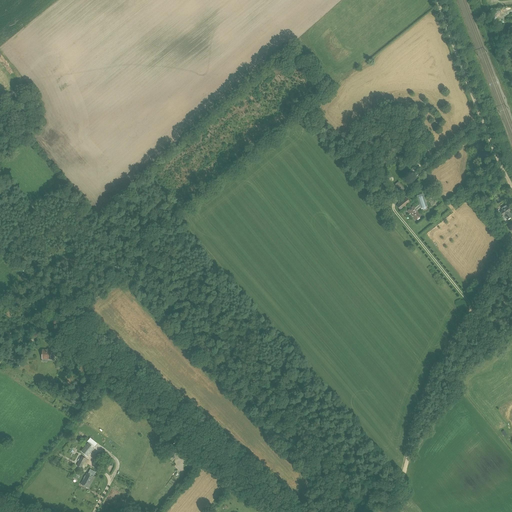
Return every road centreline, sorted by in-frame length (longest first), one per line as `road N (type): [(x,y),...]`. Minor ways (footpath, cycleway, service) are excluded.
road 1 (track): [(382,511),(398,493),(426,388),(511,236)]
road 2 (track): [(481,121),(411,178),(392,204),(473,307)]
road 3 (track): [(511,186),(437,0)]
